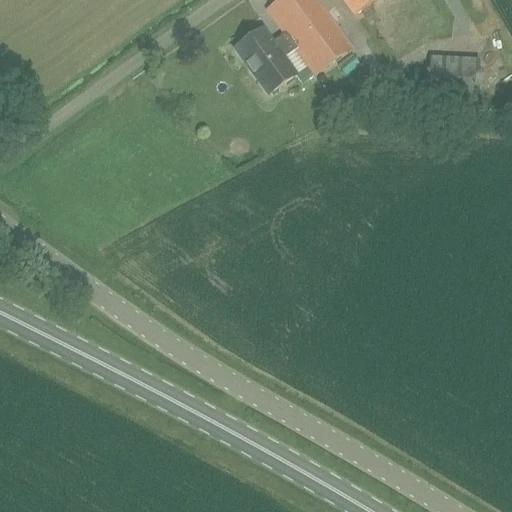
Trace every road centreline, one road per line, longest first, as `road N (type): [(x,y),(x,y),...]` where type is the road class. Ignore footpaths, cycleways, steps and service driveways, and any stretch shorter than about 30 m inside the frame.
road 1 (unclassified): [(452,511),(172,346),(0,228)]
road 2 (primary): [(369,511),(0,311)]
road 3 (unclassified): [(0,163),(222,0)]
